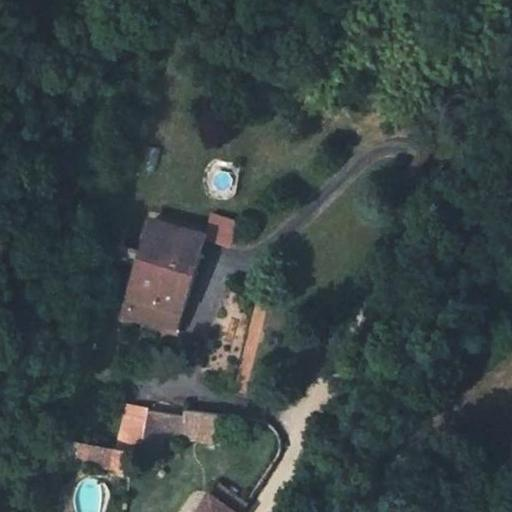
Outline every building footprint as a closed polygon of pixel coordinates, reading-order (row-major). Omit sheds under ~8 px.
[(207,238),(231,245),(239,219),(215,212),(207,238)] [(105,323),(158,328),(165,222),(114,219),(105,323)] [(169,409),(111,400),(100,443),(126,447),(127,444),(144,448),(149,427),(205,436),(210,408),(170,402),(169,409)] [(97,442),(57,434),(55,452),(94,459),(97,442)] [(224,511),(228,508),(201,484),(185,511),(224,511)]
